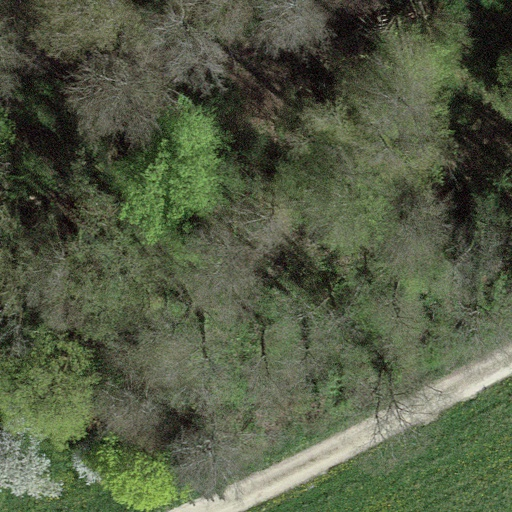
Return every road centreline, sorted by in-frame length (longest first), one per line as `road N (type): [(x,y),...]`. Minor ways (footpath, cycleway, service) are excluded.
road 1 (track): [(511,354),(188,511)]
road 2 (track): [(0,75),(136,57),(329,0)]
